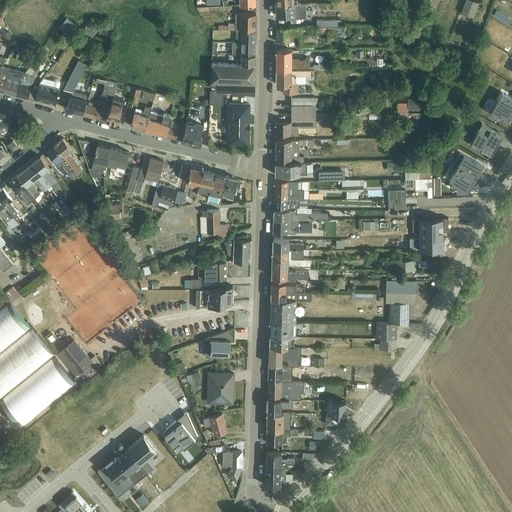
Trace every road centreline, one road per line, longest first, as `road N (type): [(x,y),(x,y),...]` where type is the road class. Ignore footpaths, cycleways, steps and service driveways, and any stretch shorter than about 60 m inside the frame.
road 1 (tertiary): [(511,171),(416,352),(328,464),(279,511)]
road 2 (tertiary): [(261,511),(251,482),(261,168)]
road 3 (residential): [(58,118),(261,168)]
road 4 (tertiary): [(261,168),(263,0)]
